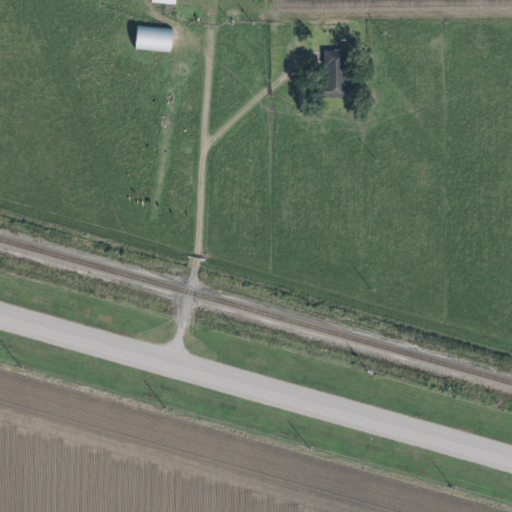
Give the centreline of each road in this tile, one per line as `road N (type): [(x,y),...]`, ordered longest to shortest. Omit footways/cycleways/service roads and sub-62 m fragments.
road 1 (residential): [(511,15),(356,16),(205,152),(198,263),(173,368)]
road 2 (primary): [(511,462),(0,319)]
road 3 (residential): [(205,152),(213,2)]
